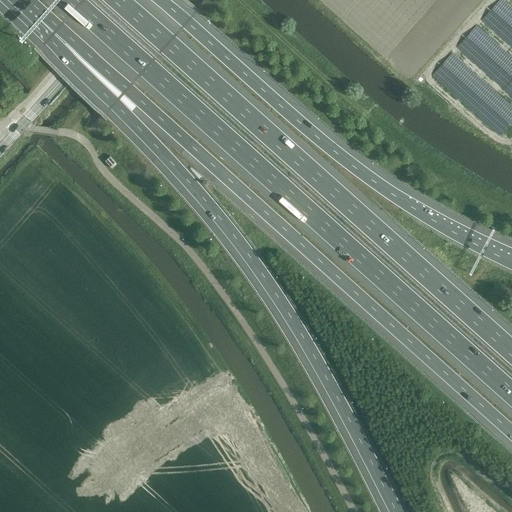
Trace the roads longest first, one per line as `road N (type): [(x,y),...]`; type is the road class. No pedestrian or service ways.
road 1 (motorway): [(41,21),(511,435)]
road 2 (motorway): [(41,21),(201,195),(275,294),(396,511)]
road 3 (motorway): [(73,0),(511,393)]
road 4 (motorway): [(511,352),(117,0)]
road 5 (motorway): [(511,263),(349,164),(161,0)]
road 6 (secondary): [(0,148),(133,0)]
